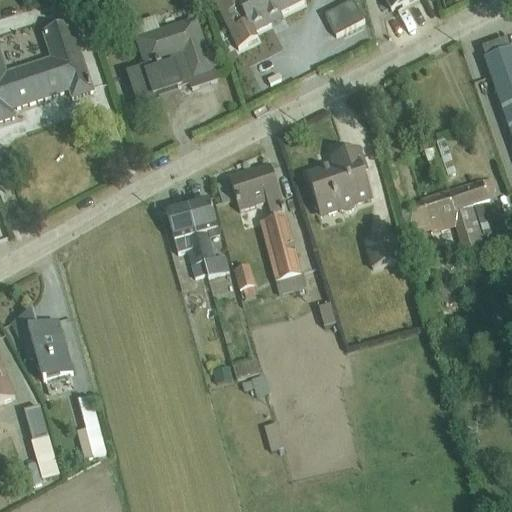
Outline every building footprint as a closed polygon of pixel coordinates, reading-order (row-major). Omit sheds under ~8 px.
[(99,0),(107,21),(127,14),(122,0),(99,0)] [(236,5),(244,1),(243,0),(211,0),(240,56),(259,46),(255,37),(252,38),(250,34),(236,5)] [(252,38),(255,37),(270,29),(268,25),(304,7),(300,0),(245,0),(244,1),(236,5),(250,34),(252,38)] [(383,0),(391,16),(420,2),(418,0),(383,0)] [(355,6),(326,21),(337,42),(366,27),(355,6)] [(191,90),(215,82),(196,24),(161,35),(156,21),(133,30),(137,44),(135,44),(144,72),(146,76),(182,64),(191,90)] [(0,55),(0,128),(14,124),(12,116),(48,104),(70,97),(72,105),(93,98),(70,29),(42,38),(50,65),(8,79),(0,55)] [(491,84),(511,76),(511,54),(484,65),(491,84)] [(265,66),(268,76),(289,71),(287,60),(265,66)] [(146,76),(144,72),(126,78),(138,113),(159,106),(158,102),(184,94),(183,93),(190,90),(192,96),(217,88),(215,82),(191,90),(182,64),(146,76)] [(511,76),(491,84),(511,143),(511,76)] [(445,144),(436,147),(449,182),(457,180),(445,144)] [(334,172),(306,182),(322,226),(374,208),(364,180),(367,179),(359,155),(331,164),(334,172)] [(455,220),(448,197),(421,205),(422,209),(406,213),(394,168),(383,171),(411,272),(422,268),(415,243),(431,238),(432,241),(455,234),(465,268),(474,265),(460,218),(455,220)] [(271,172),(229,185),(240,218),(267,210),(271,221),(273,221),(274,225),(260,229),(280,302),(308,294),(286,221),(280,223),(279,219),(284,217),(271,172)] [(460,218),(474,265),(486,262),(487,266),(511,257),(511,247),(510,248),(502,222),(503,222),(495,196),(496,195),(493,184),(448,197),(455,220),(460,218)] [(188,211),(207,281),(209,285),(230,278),(226,262),(217,265),(211,245),(221,243),(219,234),(218,235),(209,205),(188,211)] [(207,281),(188,211),(167,217),(179,259),(188,257),(195,284),(207,281)] [(393,240),(364,248),(372,276),(401,268),(393,240)] [(250,271),(234,276),(240,296),(243,295),(246,304),(259,300),(250,271)] [(432,303),(418,308),(427,340),(442,336),(432,303)] [(331,311),(319,315),(324,334),(336,330),(331,311)] [(33,317),(12,329),(31,365),(33,365),(39,383),(42,382),(45,388),(73,380),(58,327),(38,333),(33,317)] [(0,365),(0,410),(16,404),(0,365)] [(257,366),(233,373),(237,386),(261,379),(257,366)] [(229,371),(213,375),(217,390),(233,386),(229,371)] [(252,387),(243,390),(245,397),(254,394),(256,403),(269,399),(265,382),(251,386),(252,387)] [(92,402),(78,406),(86,435),(77,437),(85,465),(107,459),(92,402)] [(41,413),(25,417),(33,448),(31,449),(42,487),(61,482),(41,413)] [(278,429),(264,433),(272,458),(285,454),(278,429)]
